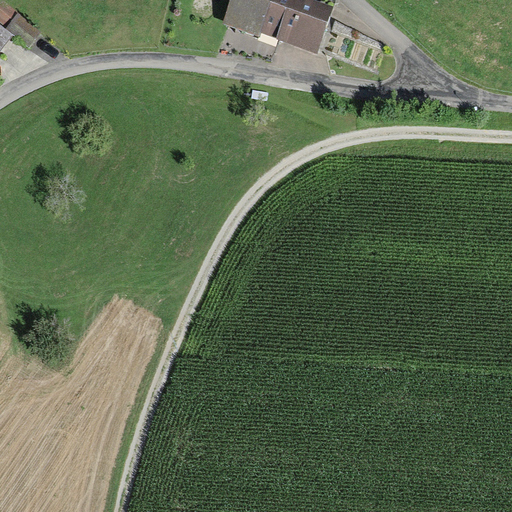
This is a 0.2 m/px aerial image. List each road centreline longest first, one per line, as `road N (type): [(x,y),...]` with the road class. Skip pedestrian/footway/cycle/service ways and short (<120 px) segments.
road 1 (track): [(511,138),(412,133),(335,142),(256,192),(215,250),(173,341),(122,511)]
road 2 (unclassified): [(443,91),(337,90),(124,60),(59,71),(0,99)]
road 3 (residential): [(443,91),(353,0)]
